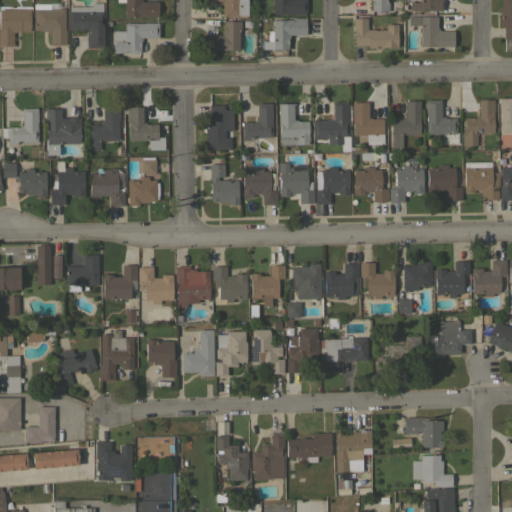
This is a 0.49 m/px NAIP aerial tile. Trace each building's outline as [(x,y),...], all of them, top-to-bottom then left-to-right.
[(138,15),(124,16),(124,0),(141,0),(141,2),(157,1),(157,16),(138,17),(138,15)] [(203,0),(246,0),(246,15),(229,15),(229,16),(221,16),(221,0),(204,1),(203,0)] [(271,0),(305,0),(305,14),(291,14),(291,13),(272,13),(271,0)] [(386,0),(386,2),(388,2),(388,11),(370,11),(370,0),(386,0)] [(419,1),(419,0),(435,0),(435,10),(432,10),(432,11),(428,11),(428,10),(419,10),(417,10),(417,1),(419,1)] [(511,0),(511,38),(503,38),(503,26),(498,26),(499,9),(500,9),(500,0),(511,0)] [(91,6),(91,3),(102,3),(102,11),(102,20),(101,20),(101,25),(102,28),(102,47),(85,47),(85,32),(87,32),(87,29),(68,29),(68,11),(68,6),(91,6)] [(0,9),(29,9),(29,31),(20,30),(20,32),(12,32),(12,46),(0,45),(0,9)] [(64,9),(64,29),(65,29),(65,45),(50,45),(50,31),(42,31),(42,29),(33,30),(33,9),(64,9)] [(436,16),(436,31),(452,31),(452,46),(432,46),(419,45),(419,25),(407,25),(407,16),(436,16)] [(366,29),(373,29),(373,30),(385,29),(385,24),(397,24),(397,31),(396,31),(397,47),(393,47),(393,46),(384,47),(384,48),(381,48),(381,49),(375,49),(375,48),(367,48),(366,45),(353,45),(353,31),(352,31),(352,18),(366,17),(366,29)] [(305,18),(305,35),(289,34),(289,37),(287,37),(287,49),(262,48),(262,41),(271,41),(271,20),(287,20),(287,19),(291,19),(291,18),(305,18)] [(205,35),(221,35),(221,32),(223,32),(223,20),(240,21),(240,29),(238,29),(238,50),(226,50),(205,50),(205,35)] [(143,23),(143,22),(157,22),(157,37),(140,37),(140,41),(139,41),(139,52),(136,52),(136,53),(132,53),(132,52),(120,52),(112,52),(113,31),(124,31),(124,23),(143,23)] [(511,97),(511,132),(500,132),(499,113),(498,98),(511,97)] [(440,117),(443,116),(443,118),(455,118),(455,121),(456,121),(456,125),(455,125),(455,132),(457,132),(457,143),(447,143),(446,133),(426,134),(425,100),(440,99),(440,117)] [(476,133),(476,145),(462,145),(461,131),(462,131),(462,125),(463,125),(463,124),(462,124),(462,121),(463,121),(463,117),(475,117),(475,116),(478,116),(477,99),(493,99),(493,113),(492,113),(493,117),(492,117),(493,132),(476,133)] [(419,100),(419,119),(418,119),(419,134),(401,134),(401,147),(391,147),(390,133),(390,126),(389,126),(388,123),(390,123),(390,119),(401,119),(401,117),(404,117),(404,101),(419,100)] [(327,144),(327,138),(313,138),(312,120),(332,119),(331,102),(347,101),(347,136),(348,136),(349,151),(339,151),(339,144),(327,144)] [(366,144),(365,135),(357,135),(357,136),(353,136),(353,135),(352,122),(351,122),(351,102),(367,102),(367,118),(370,118),(382,118),(382,144),(366,144)] [(271,103),(271,118),(270,118),(271,136),(250,137),(250,149),(252,149),(253,154),(248,154),(248,149),(242,149),(241,122),(253,122),(253,120),(256,120),(256,103),(271,103)] [(278,123),(277,103),(292,103),(292,120),(296,119),(296,121),(307,121),(308,135),(308,144),(293,144),(292,136),(278,137),(278,123)] [(206,149),(205,134),(204,134),(204,117),(208,117),(208,105),(223,104),(223,109),(231,109),(232,130),(223,130),(223,137),(229,137),(230,149),(206,149)] [(118,106),(118,121),(117,121),(118,140),(99,140),(99,149),(88,149),(88,131),(87,132),(87,125),(100,124),(99,124),(102,124),(102,106),(118,106)] [(142,123),(145,123),(145,124),(156,124),(156,139),(127,140),(127,120),(126,120),(126,114),(122,114),(122,109),(126,109),(126,106),(141,106),(142,123)] [(36,108),(37,122),(36,122),(36,141),(16,142),(16,144),(8,144),(8,142),(7,142),(7,134),(5,134),(5,130),(7,130),(7,127),(18,126),(18,125),(21,125),(21,108),(36,108)] [(58,143),(58,154),(46,155),(45,142),(46,142),(46,128),(45,128),(44,116),(42,116),(42,112),(44,112),(44,109),(60,108),(60,117),(79,117),(79,125),(78,126),(79,143),(58,143)] [(141,159),(141,156),(153,156),(153,159),(154,159),(155,173),(140,173),(140,159),(141,159)] [(71,167),(71,171),(82,171),(82,190),(83,190),(84,196),(72,196),(72,194),(64,194),(64,204),(49,205),(49,189),(55,189),(55,187),(52,187),(52,180),(55,180),(55,171),(55,161),(63,161),(63,167),(71,167)] [(1,162),(14,162),(14,177),(1,177),(1,162)] [(277,163),(287,162),(287,167),(298,166),(298,171),(305,170),(306,181),(311,181),(311,189),(312,189),(312,203),(298,203),(298,192),(289,193),(289,195),(278,195),(278,188),(279,188),(278,172),(277,172),(277,163)] [(511,199),(498,200),(498,186),(499,186),(498,167),(511,166),(511,162),(511,199)] [(462,167),(474,167),(473,163),(483,163),(483,167),(490,167),(490,172),(496,172),(497,199),(482,199),(482,189),(473,189),(473,192),(463,192),(462,167)] [(236,180),(237,197),(238,204),(227,204),(227,202),(217,202),(217,201),(209,201),(209,194),(209,181),(208,164),(223,164),(223,176),(217,177),(217,180),(236,180)] [(436,168),(436,164),(446,164),(446,167),(453,167),(454,186),(460,186),(460,200),(446,200),(445,190),(437,190),(437,193),(426,193),(425,186),(426,186),(426,168),(436,168)] [(401,169),(400,165),(410,165),(410,168),(421,168),(421,186),(422,186),(422,193),(411,193),(411,191),(402,191),(402,201),(388,202),(387,188),(394,188),(394,169),(401,169)] [(327,170),(327,166),(335,166),(336,170),(347,170),(347,187),(348,187),(348,194),(337,194),(337,192),(328,192),(329,203),(314,203),(314,189),(315,189),(315,171),(320,171),(320,170),(327,170)] [(362,169),(362,166),(372,166),(372,169),(379,169),(380,188),(386,188),(386,201),(372,201),(372,191),(363,191),(363,194),(352,194),(352,187),(353,187),(351,179),(352,170),(362,169)] [(96,173),(96,168),(101,168),(101,169),(109,169),(109,167),(116,167),(116,192),(118,192),(118,191),(123,191),(123,205),(109,206),(108,195),(99,195),(99,198),(89,198),(89,173),(96,173)] [(32,168),(32,172),(44,171),(44,189),(45,189),(45,196),(34,196),(34,194),(24,194),(24,192),(17,192),(16,185),(17,185),(17,181),(13,181),(13,177),(17,177),(17,170),(19,170),(19,172),(24,172),(24,168),(32,168)] [(253,172),(253,168),(261,168),(262,171),(268,171),(269,190),(275,190),(275,204),(261,204),(261,193),(252,193),(252,196),(241,197),(241,190),(242,190),(241,172),(253,172)] [(139,180),(139,176),(147,176),(147,180),(155,180),(155,182),(157,182),(158,199),(155,199),(155,201),(148,201),(148,202),(138,202),(138,205),(127,205),(127,202),(126,202),(125,197),(126,197),(126,180),(139,180)] [(49,279),(35,279),(35,245),(48,245),(49,279)] [(97,284),(79,284),(79,290),(66,290),(66,284),(65,284),(65,266),(82,266),(82,254),(97,254),(97,284)] [(504,259),(504,273),(505,273),(505,276),(498,276),(498,292),(491,292),(491,296),(483,296),(483,293),(471,293),(470,268),(481,268),(481,270),(490,270),(489,259),(504,259)] [(430,286),(416,286),(416,290),(408,290),(408,291),(404,291),(401,287),(400,265),(408,265),(408,264),(418,264),(418,261),(429,261),(430,286)] [(454,293),(454,297),(447,297),(447,293),(434,294),(433,269),(444,269),(444,271),(453,271),(453,261),(467,261),(467,274),(462,274),(462,279),(461,279),(461,293),(454,293)] [(357,276),(356,276),(356,294),(351,295),(351,296),(344,296),(344,299),(335,299),(335,296),(323,296),(323,279),(322,279),(322,271),(333,271),(333,273),(342,273),(342,262),(357,262),(357,276)] [(392,276),(392,295),(379,295),(379,298),(372,298),(372,295),(365,295),(364,276),(358,276),(358,262),(372,262),(373,273),(382,272),(381,270),(392,269),(392,276)] [(319,298),(295,299),(295,289),(294,289),(294,290),(291,290),(291,289),(290,289),(290,267),(297,267),(297,266),(307,266),(307,263),(318,263),(319,298)] [(135,289),(129,289),(129,298),(122,298),(122,301),(113,301),(113,298),(102,299),(101,273),(111,273),(111,276),(121,276),(121,265),(135,265),(135,289)] [(283,278),(276,278),(277,297),(270,298),(270,301),(261,301),(261,298),(249,298),(249,273),(259,273),(259,275),(268,275),(268,265),(282,265),(283,278)] [(18,289),(0,289),(0,267),(18,266),(18,289)] [(151,266),(152,277),(160,277),(160,274),(171,274),(171,280),(171,299),(159,300),(159,303),(150,303),(150,300),(143,300),(143,281),(137,281),(137,267),(151,266)] [(208,298),(197,299),(197,303),(186,303),(182,312),(182,314),(185,323),(175,323),(175,315),(175,280),(174,280),(174,266),(188,266),(188,269),(195,269),(195,271),(208,270),(208,298)] [(231,298),(231,302),(224,302),(224,298),(217,298),(217,287),(212,287),(212,280),(211,280),(210,266),(225,266),(225,275),(234,275),(234,274),(245,273),(245,279),(244,279),(245,298),(231,298)] [(6,296),(17,295),(18,315),(7,315),(6,296)] [(409,313),(396,313),(396,298),(409,298),(409,313)] [(299,302),(299,317),(285,317),(284,302),(299,302)] [(123,310),(134,309),(134,310),(135,310),(136,314),(134,314),(134,322),(124,322),(123,310)] [(469,343),(459,344),(459,353),(441,353),(441,357),(426,357),(425,335),(439,335),(438,321),(457,320),(458,329),(469,329),(469,343)] [(511,347),(509,346),(508,350),(485,341),(493,321),(511,327),(511,347)] [(212,375),(198,376),(198,371),(181,372),(180,353),(186,353),(186,351),(188,351),(188,352),(191,352),(191,348),(197,348),(197,329),(200,329),(200,323),(210,323),(210,329),(211,329),(212,375)] [(285,358),(286,358),(286,335),(297,335),(297,329),(298,329),(298,328),(314,327),(314,329),(315,329),(315,338),(317,338),(317,355),(316,355),(316,359),(308,359),(308,361),(300,361),(300,363),(298,363),(298,372),(285,372),(285,358)] [(280,346),(280,355),(275,355),(275,359),(282,359),(282,373),(269,373),(269,364),(249,364),(249,340),(251,340),(251,331),(251,329),(268,329),(268,331),(269,340),(270,340),(270,346),(280,346)] [(24,330),(24,341),(40,341),(40,330),(24,330)] [(245,358),(245,361),(236,362),(236,366),(225,366),(226,375),(213,375),(213,361),(220,361),(220,358),(214,358),(214,349),(215,349),(215,334),(225,334),(225,333),(226,333),(226,331),(242,331),(242,332),(243,332),(243,341),(245,341),(245,358)] [(99,333),(110,333),(110,337),(132,337),(132,368),(120,368),(120,363),(113,363),(113,380),(101,380),(101,379),(97,379),(97,364),(99,364),(99,339),(99,333)] [(18,392),(4,392),(3,360),(0,360),(0,335),(10,335),(11,348),(4,348),(5,355),(17,355),(18,392)] [(419,358),(390,359),(390,368),(376,369),(376,357),(386,357),(385,345),(403,344),(403,335),(418,335),(419,358)] [(365,337),(366,358),(342,359),(342,360),(336,361),(336,370),(319,371),(318,347),(322,347),(322,339),(365,337)] [(171,359),(174,359),(174,376),(159,377),(159,364),(151,364),(151,361),(145,361),(145,343),(144,343),(144,339),(156,339),(156,340),(171,340),(171,359)] [(71,354),(88,348),(94,369),(79,373),(78,368),(68,371),(71,383),(58,387),(54,374),(60,372),(56,358),(58,357),(57,352),(70,348),(71,354)] [(0,397),(18,397),(18,430),(0,430),(0,397)] [(52,406),(53,440),(40,440),(40,442),(23,442),(23,426),(37,426),(37,406),(52,406)] [(441,446),(420,446),(420,431),(415,431),(415,433),(403,433),(403,417),(421,417),(426,417),(426,420),(441,420),(441,446)] [(360,459),(361,471),(347,471),(347,473),(349,473),(349,479),(349,487),(357,486),(357,493),(333,495),(332,474),(336,474),(336,471),(334,471),(333,452),(334,452),(333,432),(340,432),(340,434),(350,434),(350,431),(369,431),(370,453),(361,453),(361,459),(360,459)] [(329,455),(315,455),(316,461),(304,462),(304,459),(298,460),(298,456),(286,456),(285,439),(297,439),(297,437),(304,437),(304,438),(311,438),(311,432),(316,432),(316,433),(328,432),(329,455)] [(282,477),(269,477),(269,478),(253,478),(253,477),(252,477),(252,468),(250,468),(250,451),(259,451),(259,443),(269,443),(269,434),(282,434),(282,448),(280,448),(280,454),(282,454),(282,477)] [(246,468),(245,468),(245,478),(244,478),(244,479),(227,479),(227,467),(225,468),(225,462),(216,462),(215,453),(220,453),(220,450),(214,450),(213,435),(226,435),(226,444),(236,444),(237,452),(246,451),(246,468)] [(129,480),(117,480),(117,477),(106,477),(106,479),(95,479),(95,473),(94,473),(94,470),(95,470),(95,468),(94,468),(94,462),(95,462),(95,457),(94,457),(94,441),(108,441),(108,450),(112,450),(112,453),(118,453),(118,444),(129,444),(129,480)] [(76,448),(77,464),(32,468),(31,452),(76,448)] [(0,470),(0,454),(24,453),(26,469),(0,470)] [(438,454),(438,460),(441,460),(441,473),(450,473),(450,486),(437,486),(437,485),(433,485),(432,481),(420,481),(420,479),(410,479),(410,460),(419,460),(419,455),(438,454)] [(451,487),(452,499),(451,499),(452,511),(420,511),(420,507),(418,507),(418,503),(419,503),(419,500),(425,499),(424,489),(451,487)] [(92,511),(52,511),(52,500),(63,500),(63,507),(81,507),(81,505),(84,505),(84,507),(92,507),(92,511)] [(242,511),(242,507),(249,507),(249,503),(257,502),(257,507),(255,507),(255,511),(242,511)]
